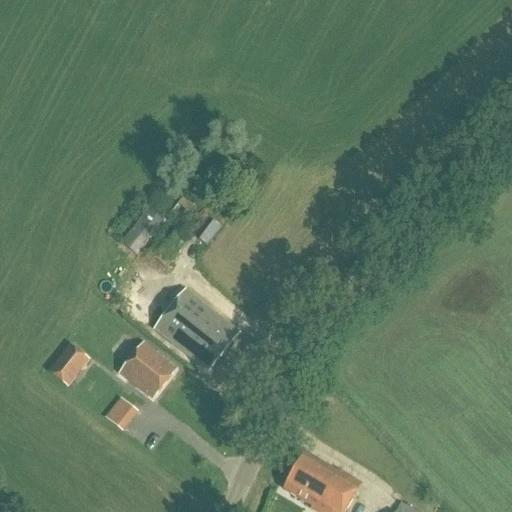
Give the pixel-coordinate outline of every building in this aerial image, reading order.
[(185,190),(202,208),(243,171),(228,153),(185,190)] [(170,214),(184,224),(195,209),(182,199),(170,214)] [(142,252),(163,268),(186,240),(147,210),(120,245),(137,258),(142,252)] [(155,331),(209,373),(239,336),(185,293),(155,331)] [(48,375),(69,390),(90,361),(70,346),(48,375)] [(121,375),(151,399),(174,371),(143,346),(121,375)] [(121,399),(106,419),(124,434),(140,413),(121,399)] [(311,510),(314,511),(346,511),(362,486),(339,472),(338,474),(306,455),(284,491),(312,509),(311,510)]
